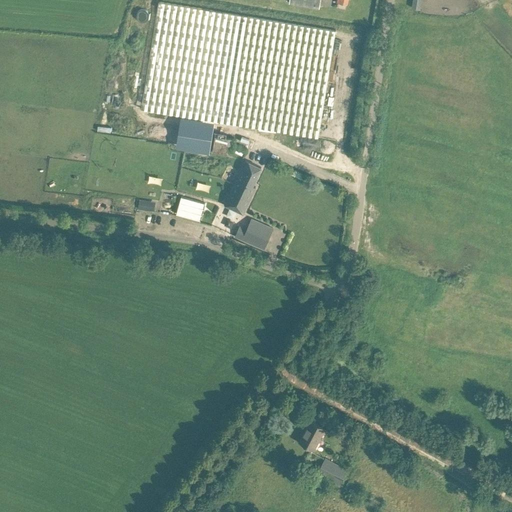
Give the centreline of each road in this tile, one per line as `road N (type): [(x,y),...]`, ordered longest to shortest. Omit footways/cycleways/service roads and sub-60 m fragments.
road 1 (unclassified): [(338,288),(186,240),(0,216)]
road 2 (unclassified): [(338,288),(351,253),(390,0)]
road 3 (unclassified): [(168,511),(338,288)]
